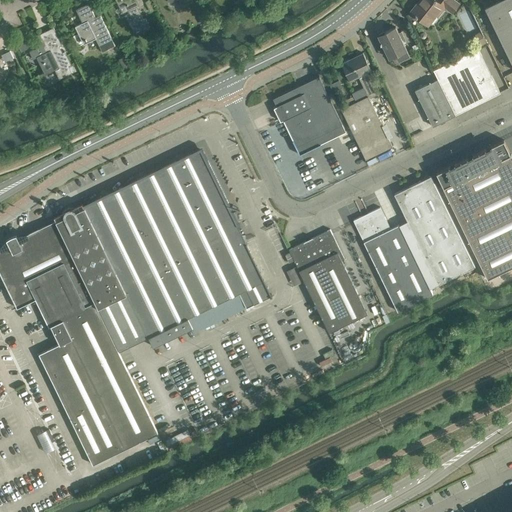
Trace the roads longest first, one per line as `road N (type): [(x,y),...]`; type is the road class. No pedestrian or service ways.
road 1 (unclassified): [(223,80),(280,198),(301,210),(511,111)]
road 2 (tertiary): [(0,192),(223,80)]
road 3 (secondary): [(511,421),(351,511)]
road 4 (tertiary): [(223,80),(292,47),(361,0)]
road 5 (secondary): [(380,511),(511,422)]
